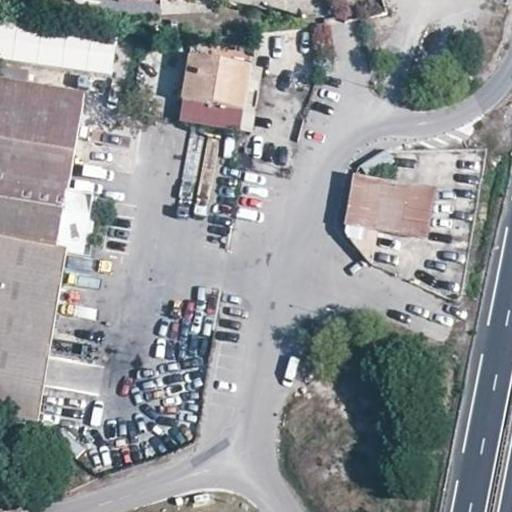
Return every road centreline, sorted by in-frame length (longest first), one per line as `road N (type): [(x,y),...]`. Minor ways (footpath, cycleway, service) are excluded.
road 1 (residential): [(401,122),(344,148),(319,185),(246,455)]
road 2 (primary): [(511,289),(469,511)]
road 3 (residential): [(74,511),(246,455)]
road 4 (unclassified): [(511,71),(488,99),(462,113),(401,122)]
